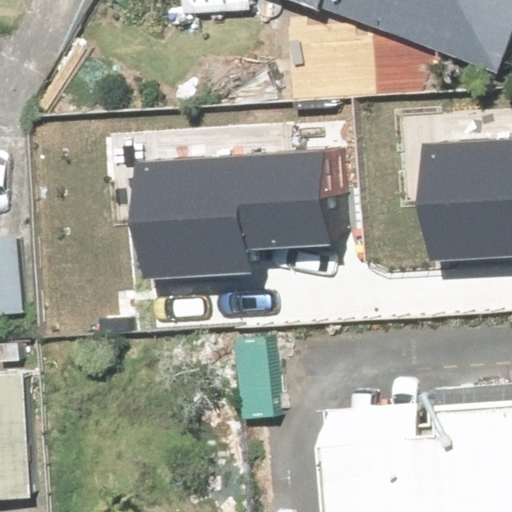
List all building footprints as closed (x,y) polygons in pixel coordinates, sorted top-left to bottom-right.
[(511,0),(337,0),(509,70),(511,63),(511,0)] [(511,140),(439,146),(447,254),(511,249),(511,140)] [(159,155),(167,263),(285,255),(284,235),(358,230),(351,141),(159,155)] [(33,226),(0,226),(0,311),(34,311),(33,226)] [(282,338),(242,339),(244,424),(284,423),(282,338)] [(97,358),(54,358),(54,403),(97,403),(97,358)] [(180,366),(118,367),(118,433),(181,432),(180,366)] [(511,511),(511,420),(340,434),(346,511),(511,511)]
